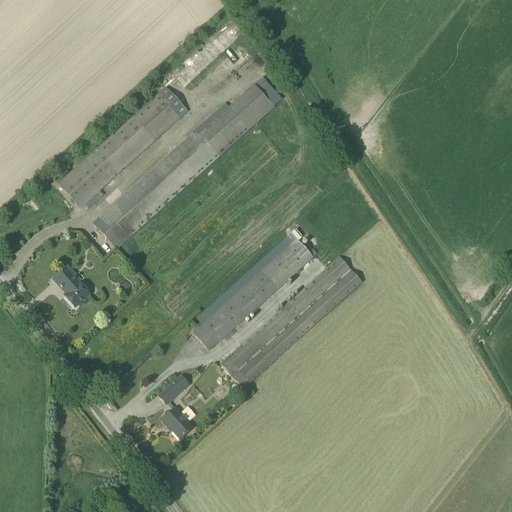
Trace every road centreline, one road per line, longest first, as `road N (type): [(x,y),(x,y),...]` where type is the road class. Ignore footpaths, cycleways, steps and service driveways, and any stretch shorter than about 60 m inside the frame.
road 1 (track): [(467,340),(240,0)]
road 2 (unclassified): [(178,511),(0,278)]
